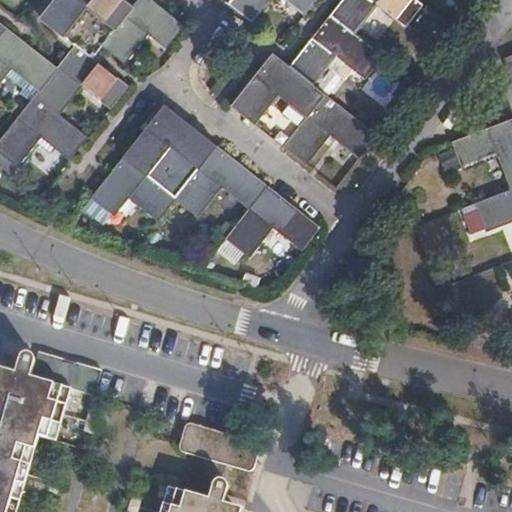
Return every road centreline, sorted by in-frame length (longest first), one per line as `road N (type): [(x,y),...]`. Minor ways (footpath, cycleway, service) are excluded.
road 1 (residential): [(295,337),(118,283),(0,232)]
road 2 (residential): [(352,224),(188,95),(185,61),(205,29),(198,0)]
road 3 (residential): [(295,408),(0,324)]
road 4 (residential): [(511,3),(352,224)]
road 5 (residential): [(511,390),(313,342)]
road 6 (residential): [(352,224),(312,285),(295,337)]
